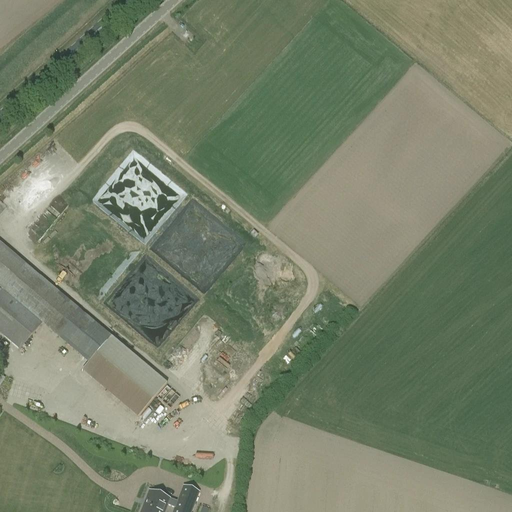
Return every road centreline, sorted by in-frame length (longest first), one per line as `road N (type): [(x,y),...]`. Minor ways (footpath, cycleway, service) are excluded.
road 1 (unclassified): [(0,157),(175,0)]
road 2 (primary): [(0,121),(133,0)]
